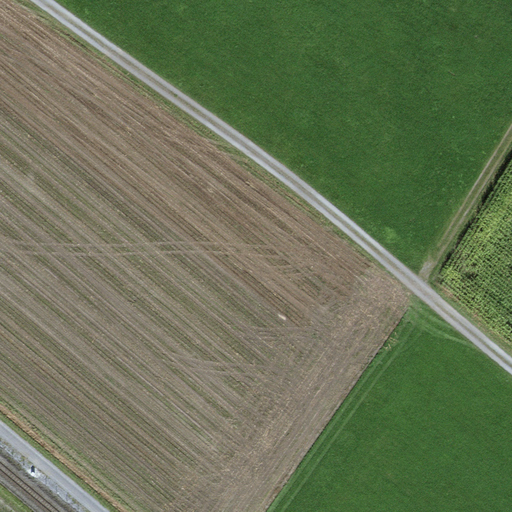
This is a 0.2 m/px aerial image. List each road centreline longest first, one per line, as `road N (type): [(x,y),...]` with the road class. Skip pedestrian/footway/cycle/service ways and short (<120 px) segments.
road 1 (track): [(511,362),(289,179),(41,0)]
road 2 (track): [(511,130),(417,283)]
road 3 (track): [(96,511),(0,431)]
